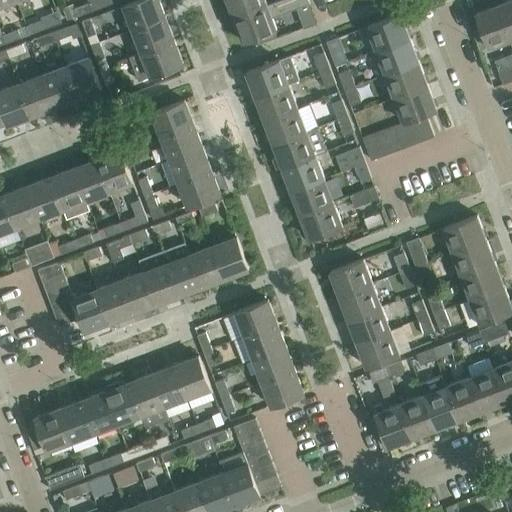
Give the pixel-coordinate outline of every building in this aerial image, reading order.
[(92,9),(107,4),(106,0),(92,0),(89,1),(92,9)] [(165,16),(159,0),(135,0),(124,4),(133,28),(165,16)] [(268,4),(266,0),(228,0),(234,17),(268,4)] [(273,17),(286,12),(281,0),(268,5),(268,4),(238,15),(234,17),(244,41),(277,28),(273,17)] [(286,12),(308,4),(306,0),(281,0),(286,12)] [(511,0),(507,0),(500,3),(511,32),(511,0)] [(75,7),(73,3),(62,7),(66,19),(92,9),(89,1),(75,7)] [(511,32),(500,3),(476,12),(489,46),(511,36),(511,32)] [(410,37),(401,12),(368,25),(377,49),(410,37)] [(174,39),(165,16),(133,28),(142,51),(174,39)] [(87,36),(95,33),(90,17),(81,20),(87,36)] [(29,33),(44,28),(41,19),(26,25),(29,33)] [(29,33),(26,25),(2,34),(4,42),(29,33)] [(56,39),(71,33),(68,25),(53,31),(56,39)] [(56,39),(53,31),(37,37),(40,45),(56,39)] [(326,40),(335,65),(346,61),(337,36),(326,40)] [(419,60),(410,37),(377,49),(386,73),(419,60)] [(130,56),(139,80),(183,63),(174,39),(142,51),(130,56)] [(96,59),(104,56),(98,41),(90,44),(96,59)] [(10,56),(25,50),(22,42),(6,48),(10,56)] [(0,59),(10,56),(6,48),(0,50),(0,59)] [(319,71),(331,67),(325,51),(313,56),(319,71)] [(102,88),(90,56),(66,65),(78,97),(102,88)] [(256,95),(289,83),(280,58),(247,71),(256,95)] [(428,84),(419,60),(386,73),(395,97),(428,84)] [(105,83),(114,80),(109,64),(100,67),(105,83)] [(78,97),(66,65),(43,74),(55,106),(78,97)] [(511,79),(511,65),(499,71),(503,83),(511,79)] [(331,67),(319,71),(325,87),(337,83),(331,67)] [(345,89),(356,84),(350,68),(339,73),(345,89)] [(55,106),(43,74),(19,82),(31,114),(55,106)] [(19,82),(0,89),(0,103),(4,114),(8,123),(10,123),(11,126),(24,121),(23,118),(31,114),(19,82)] [(298,106),(289,83),(256,95),(265,119),(298,106)] [(356,84),(345,89),(351,104),(362,100),(356,84)] [(438,108),(428,84),(395,97),(404,121),(405,120),(416,116),(426,113),(438,108)] [(337,119),(348,114),(342,98),(331,103),(337,119)] [(194,123),(185,99),(153,111),(162,135),(194,123)] [(307,130),(298,106),(265,119),(274,143),(307,130)] [(435,135),(426,113),(416,116),(424,139),(435,135)] [(348,114),(337,119),(343,134),(354,130),(348,114)] [(424,139),(416,116),(405,120),(414,143),(424,139)] [(405,120),(404,121),(395,124),(396,129),(403,147),(414,143),(405,120)] [(203,146),(194,123),(162,135),(171,158),(203,146)] [(403,147),(396,129),(395,124),(384,128),(393,151),(403,147)] [(382,155),(393,151),(384,128),(374,132),(382,155)] [(136,145),(130,129),(121,133),(127,148),(136,145)] [(316,153),(307,130),(274,143),(283,166),(316,153)] [(374,132),(363,136),(371,159),(382,155),(374,132)] [(136,145),(127,148),(133,164),(142,160),(136,145)] [(212,169),(203,146),(171,158),(180,181),(206,172),(212,169)] [(366,161),(360,146),(349,150),(355,166),(366,161)] [(133,181),(121,149),(97,158),(109,190),(133,181)] [(325,177),(316,153),(283,166),(292,190),(325,177)] [(109,190),(97,158),(74,167),(86,199),(109,190)] [(355,166),(361,182),(372,177),(366,161),(355,166)] [(86,199),(74,167),(51,175),(63,207),(86,199)] [(212,169),(206,172),(180,181),(189,205),(203,200),(221,193),(212,169)] [(63,207),(51,175),(28,184),(40,216),(63,207)] [(145,195),(153,192),(146,175),(138,178),(145,195)] [(334,201),(325,177),(292,190),(300,213),(334,201)] [(40,216),(28,184),(4,193),(17,225),(40,216)] [(375,185),(352,193),(357,205),(379,197),(375,185)] [(153,192),(145,195),(150,209),(158,206),(153,192)] [(0,231),(17,225),(4,193),(0,194),(0,231)] [(201,215),(216,210),(213,201),(198,207),(201,215)] [(300,213),(310,238),(343,225),(334,201),(300,213)] [(147,220),(142,204),(134,206),(137,214),(121,220),(124,228),(147,220)] [(178,224),(193,218),(190,210),(175,215),(178,224)] [(487,238),(478,214),(444,227),(453,251),(487,238)] [(154,232),(170,227),(167,219),(151,224),(154,232)] [(98,229),(101,237),(124,228),(121,220),(98,229)] [(131,241),(147,236),(144,227),(128,233),(131,241)] [(75,238),(78,246),(101,237),(98,229),(75,238)] [(237,235),(218,242),(213,244),(226,276),(249,267),(237,235)] [(415,266),(427,261),(418,236),(406,240),(415,266)] [(123,245),(120,237),(104,242),(107,251),(123,245)] [(78,246),(75,238),(58,245),(61,252),(78,246)] [(496,262),(487,238),(453,251),(462,275),(496,262)] [(226,276),(213,244),(190,253),(202,285),(226,276)] [(83,251),(86,259),(101,253),(99,245),(83,251)] [(31,264),(47,258),(44,250),(28,256),(31,264)] [(399,272),(411,267),(405,252),(393,256),(399,272)] [(202,285),(190,253),(167,262),(179,294),(202,285)] [(31,264),(28,256),(13,262),(16,270),(31,264)] [(340,294),(372,282),(362,258),(330,270),(340,294)] [(64,271),(60,260),(38,268),(42,280),(64,271)] [(427,261),(415,266),(420,278),(431,274),(427,261)] [(179,294),(167,262),(144,270),(156,302),(179,294)] [(505,285),(496,262),(462,275),(471,298),(499,288),(505,285)] [(411,267),(399,272),(405,288),(417,283),(411,267)] [(156,302),(144,270),(121,279),(133,311),(156,302)] [(47,291),(69,283),(64,271),(42,280),(47,291)] [(133,311),(121,279),(97,288),(109,320),(133,311)] [(381,306),(372,282),(340,294),(349,318),(381,306)] [(51,302),(73,294),(69,283),(47,291),(51,302)] [(511,304),(505,285),(499,288),(471,298),(480,323),(511,310),(511,304)] [(97,288),(74,297),(77,305),(81,317),(86,329),(109,320),(97,288)] [(433,313),(445,308),(439,293),(427,297),(433,313)] [(74,297),(73,294),(51,302),(55,313),(77,305),(74,297)] [(277,322),(268,298),(236,311),(245,334),(277,322)] [(417,319),(429,314),(423,298),(411,302),(417,319)] [(81,317),(77,305),(55,313),(60,325),(81,317)] [(390,329),(381,306),(349,318),(358,341),(390,329)] [(445,308),(433,313),(439,329),(451,324),(445,308)] [(429,314),(417,319),(423,334),(435,330),(429,314)] [(503,334),(508,332),(504,320),(480,329),(484,341),(488,339),(491,346),(505,340),(503,334)] [(286,345),(277,322),(245,334),(254,357),(286,345)] [(358,341),(367,366),(399,354),(390,329),(358,341)] [(484,341),(480,329),(466,334),(470,346),(484,341)] [(204,331),(197,334),(196,334),(203,350),(211,347),(204,331)] [(436,357),(451,351),(447,340),(432,346),(436,357)] [(295,368),(286,345),(254,357),(263,381),(295,368)] [(436,357),(432,346),(415,353),(420,363),(436,357)] [(211,347),(203,350),(208,366),(216,363),(211,347)] [(211,387),(199,355),(175,364),(187,396),(211,387)] [(389,375),(404,369),(400,359),(385,364),(389,375)] [(511,397),(511,359),(494,366),(507,400),(511,397)] [(187,396),(175,364),(152,372),(164,404),(187,396)] [(389,375),(385,364),(368,371),(373,382),(389,375)] [(507,400),(494,366),(470,375),(483,409),(507,400)] [(295,368),(263,381),(272,404),(304,392),(295,368)] [(164,404),(152,372),(129,381),(141,413),(164,404)] [(443,374),(419,383),(423,393),(434,421),(436,427),(460,418),(457,412),(447,384),(443,374)] [(483,409),(470,375),(447,384),(460,418),(483,409)] [(221,396),(228,394),(222,378),(215,380),(221,396)] [(141,413),(129,381),(105,390),(118,422),(141,413)] [(118,422),(105,390),(82,399),(95,431),(118,422)] [(436,427),(434,421),(423,393),(400,402),(413,436),(436,427)] [(228,394),(221,396),(227,412),(235,410),(228,394)] [(95,431),(82,399),(59,408),(71,439),(95,431)] [(413,436),(400,402),(376,412),(388,445),(413,436)] [(59,408),(35,417),(48,448),(71,439),(59,408)] [(201,431),(215,425),(211,417),(198,423),(201,431)] [(260,428),(256,417),(234,425),(238,436),(260,428)] [(201,431),(198,423),(181,429),(184,437),(201,431)] [(213,442),(228,436),(225,428),(210,433),(213,442)] [(243,448),(264,439),(260,428),(238,436),(243,448)] [(154,448),(169,442),(166,434),(151,440),(154,448)] [(187,451),(203,445),(200,437),(184,442),(187,451)] [(247,459),(269,451),(264,439),(243,448),(247,459)] [(154,448),(151,440),(135,446),(138,454),(154,448)] [(162,461),(178,455),(175,447),(159,452),(162,461)] [(252,470),(273,462),(269,451),(247,459),(248,462),(249,462),(252,470)] [(108,466),(122,460),(119,452),(105,458),(108,466)] [(139,470),(154,464),(151,456),(136,461),(139,470)] [(108,466),(105,458),(89,464),(92,472),(108,466)] [(46,475),(51,488),(85,475),(80,462),(46,475)] [(249,462),(248,462),(224,471),(236,503),(261,494),(256,481),(252,470),(249,462)] [(256,481),(277,473),(273,462),(252,470),(256,481)] [(115,479),(130,474),(127,465),(112,471),(115,479)] [(212,511),(236,503),(224,471),(199,480),(211,511),(212,511)] [(90,488),(106,482),(103,474),(88,479),(90,488)] [(211,511),(199,480),(175,490),(183,511),(211,511)] [(65,497),(80,492),(77,483),(62,489),(65,497)] [(183,511),(175,490),(151,499),(155,511),(183,511)] [(155,511),(151,499),(126,508),(127,511),(155,511)] [(446,506),(448,511),(455,511),(453,503),(446,506)]
